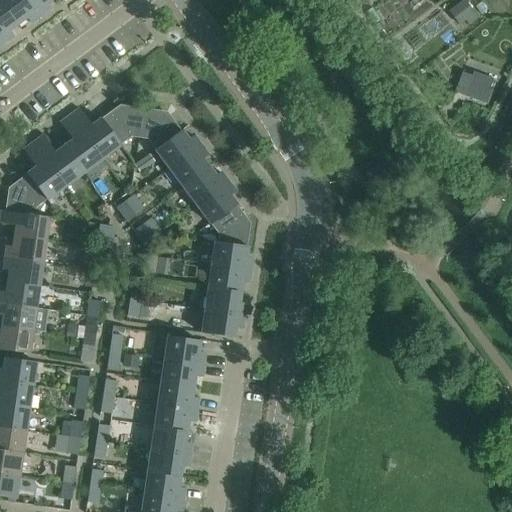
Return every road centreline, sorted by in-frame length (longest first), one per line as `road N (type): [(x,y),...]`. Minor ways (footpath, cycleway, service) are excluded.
road 1 (tertiary): [(185,0),(303,173),(310,204),(289,357)]
road 2 (residential): [(215,511),(238,351),(289,357)]
road 3 (residential): [(0,107),(141,0)]
road 4 (tertiary): [(289,357),(266,511)]
